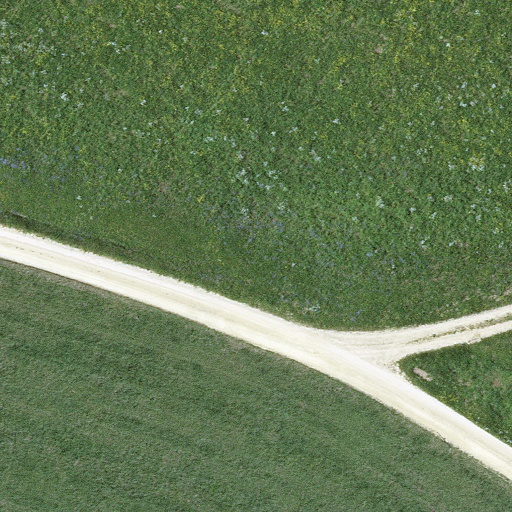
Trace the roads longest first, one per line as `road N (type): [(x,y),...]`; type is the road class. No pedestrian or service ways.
road 1 (track): [(353,363),(183,296),(0,243)]
road 2 (track): [(511,465),(353,363)]
road 3 (track): [(353,363),(511,313)]
